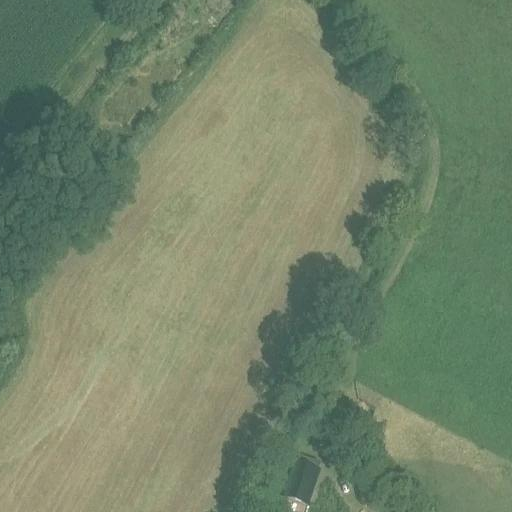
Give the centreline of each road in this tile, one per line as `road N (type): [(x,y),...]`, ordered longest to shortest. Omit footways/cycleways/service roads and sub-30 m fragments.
road 1 (track): [(376,511),(341,461),(335,425),(343,373),(430,162),(407,79),(342,0)]
road 2 (track): [(45,132),(155,0)]
